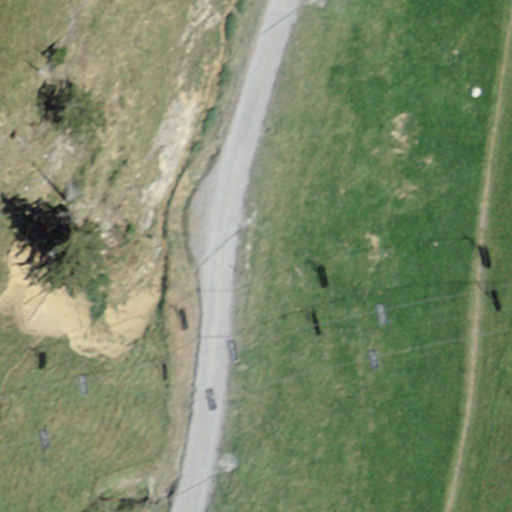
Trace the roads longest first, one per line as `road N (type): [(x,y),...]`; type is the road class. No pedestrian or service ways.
road 1 (unclassified): [(285,0),(232,187),(217,310)]
road 2 (track): [(187,511),(217,310)]
